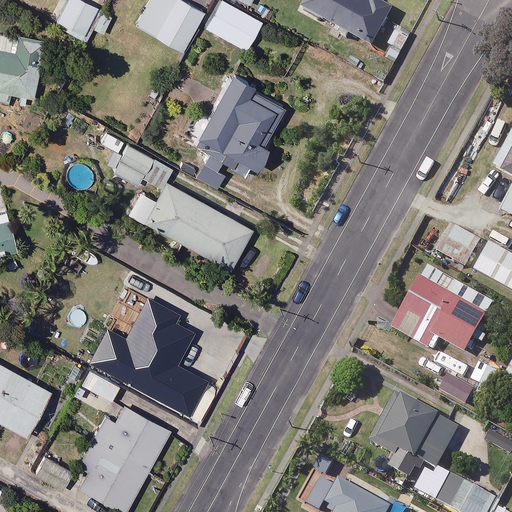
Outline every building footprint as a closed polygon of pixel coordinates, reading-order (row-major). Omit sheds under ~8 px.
[(99,2),(93,0),(63,0),(53,23),(83,37),(99,2)] [(204,8),(190,0),(145,0),(134,19),(182,47),(204,8)] [(262,17),(230,0),(216,0),(203,25),(244,48),(262,17)] [(382,0),(304,0),(301,7),(372,45),(393,5),(382,0)] [(409,35),(393,27),(386,42),(402,49),(409,35)] [(43,34),(13,29),(11,39),(0,37),(0,99),(8,101),(9,89),(33,93),(43,34)] [(194,171),(215,183),(223,169),(217,165),(222,157),(244,169),(282,100),(248,81),(251,75),(229,63),(189,136),(208,146),(194,171)] [(511,128),(493,164),(511,173),(511,184),(500,208),(511,213),(511,128)] [(170,164),(127,140),(112,167),(137,181),(142,172),(158,182),(140,213),(228,264),(251,222),(165,173),(170,164)] [(465,176),(452,170),(442,192),(455,198),(465,176)] [(0,248),(17,243),(6,206),(0,207),(0,248)] [(480,238),(450,221),(435,247),(466,264),(480,238)] [(511,253),(487,239),(472,267),(511,288),(511,253)] [(486,310),(420,274),(403,305),(392,326),(433,349),(440,337),(464,350),(486,310)] [(152,313),(116,293),(91,337),(127,357),(152,313)] [(0,416),(25,430),(50,385),(0,357),(0,416)] [(117,381),(89,365),(81,379),(109,395),(117,381)] [(475,382),(448,368),(438,387),(465,401),(475,382)] [(170,385),(143,369),(135,383),(162,399),(170,385)] [(396,452),(390,465),(411,476),(421,457),(437,466),(459,423),(398,391),(372,440),(396,452)] [(169,426),(123,400),(115,415),(106,411),(78,462),(86,466),(77,482),(124,508),(169,426)] [(71,467),(44,452),(34,469),(61,485),(71,467)] [(422,464),(412,481),(429,490),(438,474),(422,464)] [(501,495),(452,469),(437,498),(463,511),(511,511),(496,505),(501,495)] [(386,511),(391,503),(339,474),(326,498),(339,505),(335,511),(386,511)]
